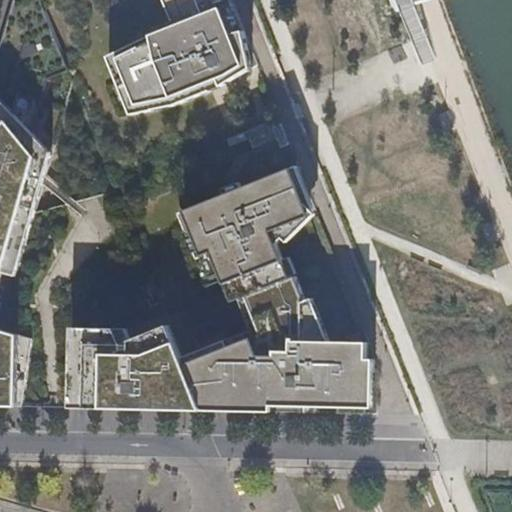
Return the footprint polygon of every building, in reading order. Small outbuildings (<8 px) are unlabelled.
[(42,0),(14,0),(0,52),(0,286),(4,273),(17,277),(55,152),(37,134),(62,49),(42,0)] [(245,30),(233,0),(166,0),(178,29),(110,57),(133,114),(175,106),(223,85),(254,67),(245,30)] [(370,406),(370,341),(333,340),(315,297),(309,300),(298,275),(293,277),(280,243),(312,211),(294,167),(187,210),(213,276),(223,272),(234,301),(249,295),(264,333),(231,346),(229,339),(185,356),(204,403),(206,409),(227,410),(227,403),(271,404),(271,411),(303,411),(304,405),(370,406)] [(204,403),(185,356),(174,329),(74,329),(75,406),(206,409),(204,403)] [(0,406),(22,407),(32,340),(0,330),(0,406)]
